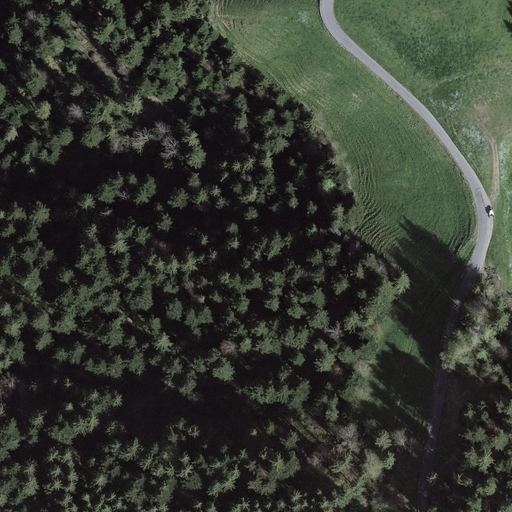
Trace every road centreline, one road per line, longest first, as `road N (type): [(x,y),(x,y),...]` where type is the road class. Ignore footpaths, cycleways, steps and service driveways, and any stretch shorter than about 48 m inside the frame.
road 1 (unclassified): [(328,0),(343,38),(436,126),(472,178),(484,215),(482,245),(450,325),(425,511)]
road 2 (track): [(83,449),(151,388),(113,273),(187,224),(204,187),(188,121),(136,92),(110,66),(97,25),(99,0)]
road 3 (track): [(484,230),(412,329),(366,511)]
